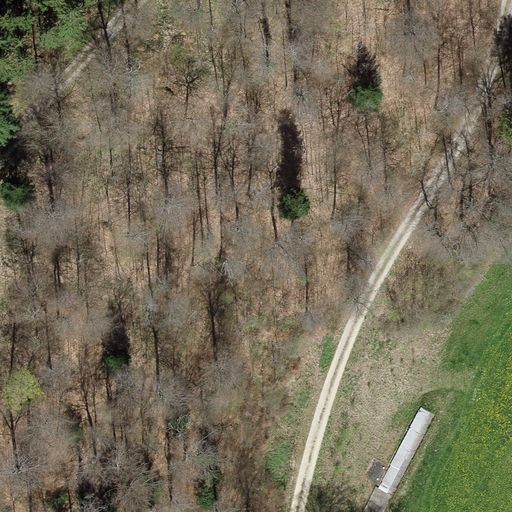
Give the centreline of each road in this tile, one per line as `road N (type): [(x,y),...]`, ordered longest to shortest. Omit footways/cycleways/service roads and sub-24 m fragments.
road 1 (track): [(511,10),(464,127),(373,278),(302,511)]
road 2 (track): [(0,174),(131,0)]
